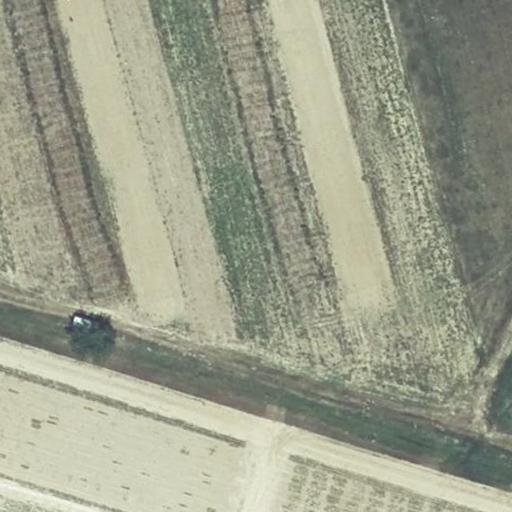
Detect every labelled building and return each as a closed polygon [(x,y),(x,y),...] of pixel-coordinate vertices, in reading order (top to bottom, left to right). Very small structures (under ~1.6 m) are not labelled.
[(72,26),(113,17),(108,0),(90,0),(67,6),(72,26)] [(198,0),(203,15),(241,5),(239,0),(198,0)] [(355,60),(395,49),(385,10),(344,20),(355,60)] [(211,34),(220,70),(254,62),(244,26),(211,34)] [(76,43),(80,64),(121,57),(117,35),(76,43)] [(367,105),(407,93),(398,63),(358,75),(367,105)] [(89,105),(131,94),(126,74),(84,85),(89,105)] [(258,83),(224,90),(232,127),(266,120),(258,83)] [(377,146),(418,137),(411,106),(369,116),(377,146)] [(97,140),(140,135),(138,115),(95,119),(97,140)] [(269,135),(236,143),(246,180),(279,171),(269,135)] [(420,147),(381,158),(392,198),(431,187),(420,147)] [(108,178),(149,176),(148,155),(107,157),(108,178)] [(0,163),(0,199),(10,198),(6,163),(0,163)] [(118,218),(159,208),(155,188),(113,197),(118,218)] [(284,188),(250,196),(259,233),(293,225),(284,188)] [(402,242),(442,232),(435,202),(395,211),(402,242)] [(0,214),(0,251),(21,249),(17,213),(0,214)] [(125,255),(167,252),(165,231),(123,234),(125,255)] [(273,289),(306,280),(296,244),(263,253),(273,289)] [(446,244),(406,253),(413,283),(453,274),(446,244)] [(138,299),(178,288),(172,266),(132,277),(138,299)] [(424,337),(466,331),(460,289),(418,295),(424,337)] [(277,309),(286,345),(319,337),(310,301),(277,309)]
